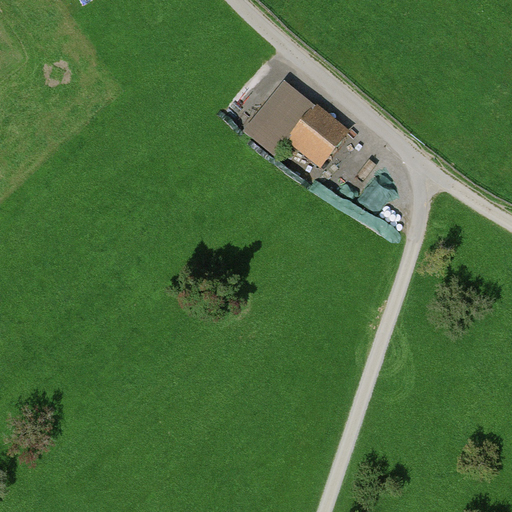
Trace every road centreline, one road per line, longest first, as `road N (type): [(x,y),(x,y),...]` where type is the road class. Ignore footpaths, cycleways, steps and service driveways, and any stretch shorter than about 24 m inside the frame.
road 1 (track): [(420,160),(416,251),(328,511)]
road 2 (track): [(238,0),(420,160)]
